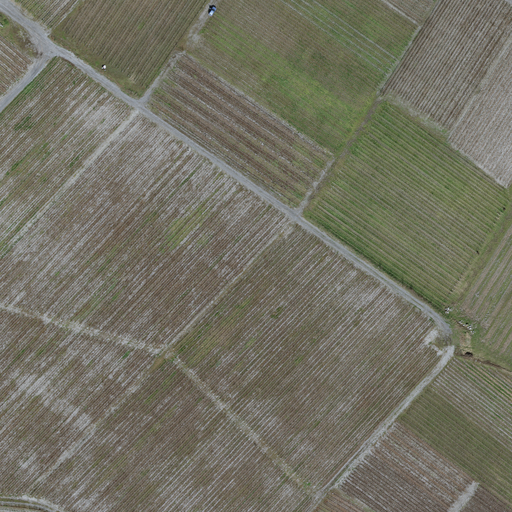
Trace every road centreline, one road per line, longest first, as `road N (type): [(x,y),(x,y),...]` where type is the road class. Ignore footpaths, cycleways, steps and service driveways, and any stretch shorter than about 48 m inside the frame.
road 1 (track): [(0,9),(455,331),(444,354),(430,342)]
road 2 (track): [(212,0),(138,107)]
